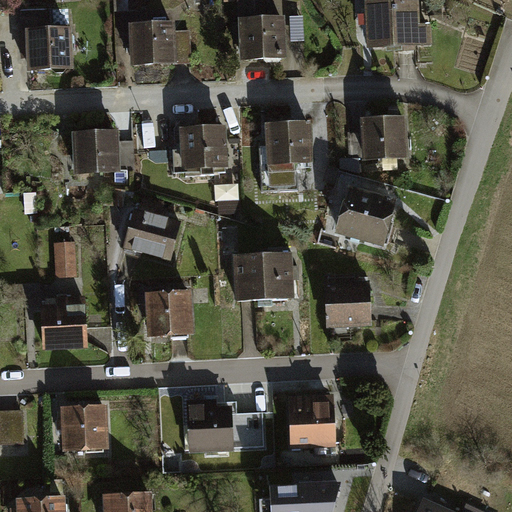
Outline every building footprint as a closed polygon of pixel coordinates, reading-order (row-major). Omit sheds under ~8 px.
[(369,4),(371,53),(424,50),(422,1),(369,4)] [(243,8),(245,65),(291,62),(289,22),(279,23),(278,7),(243,8)] [(34,79),(80,77),(78,34),(53,35),(52,17),(23,18),(25,62),(33,62),(34,79)] [(133,32),(135,72),(183,70),(181,29),(133,32)] [(363,121),(365,163),(412,160),(409,118),(363,121)] [(187,128),(190,175),(240,172),(237,125),(187,128)] [(301,192),(299,169),(320,169),(317,127),(287,128),(287,129),(268,130),(271,193),(301,192)] [(79,137),(80,177),(131,175),(130,136),(79,137)] [(226,185),(225,209),(241,209),(241,186),(226,185)] [(119,189),(105,190),(105,205),(123,206),(125,190),(119,189)] [(353,192),(343,235),(392,247),(402,204),(353,192)] [(135,212),(125,248),(170,260),(180,224),(135,212)] [(57,246),(58,275),(75,274),(74,245),(57,246)] [(236,257),(238,301),(292,298),(290,255),(236,257)] [(327,279),(329,325),(370,324),(368,285),(358,285),(358,278),(327,279)] [(148,296),(150,338),(190,336),(188,294),(148,296)] [(43,310),(44,350),(87,348),(85,299),(49,301),(49,310),(43,310)] [(293,405),(294,451),(342,449),(341,403),(293,405)] [(192,408),(195,455),(238,452),(235,405),(192,408)] [(68,413),(70,454),(117,452),(115,411),(68,413)] [(23,413),(0,414),(0,443),(24,443),(23,413)] [(272,499),(259,499),(259,511),(332,511),(340,486),(272,489),(272,499)] [(106,499),(107,511),(150,511),(150,497),(106,499)] [(20,501),(20,511),(63,511),(63,500),(20,501)] [(419,511),(480,511),(466,505),(462,511),(442,511),(423,503),(419,511)]
